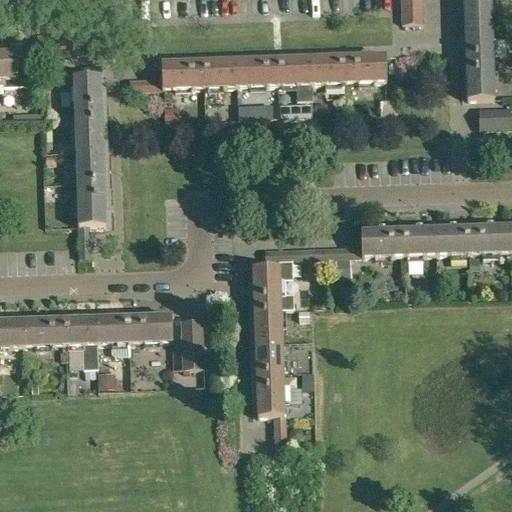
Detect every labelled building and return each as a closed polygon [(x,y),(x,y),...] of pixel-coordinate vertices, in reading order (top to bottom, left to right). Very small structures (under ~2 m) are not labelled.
[(423,29),(422,4),(422,0),(402,0),(404,29),(423,29)] [(491,0),(464,0),(469,106),(496,105),(491,0)] [(88,59),(95,59),(103,59),(102,39),(88,40),(87,50),(88,59)] [(38,61),(88,59),(87,50),(88,40),(37,41),(38,61)] [(0,84),(3,84),(3,88),(3,91),(9,91),(43,90),(43,76),(18,77),(17,58),(0,58),(0,84)] [(131,96),(155,96),(388,88),(387,61),(163,68),(163,85),(130,86),(131,96)] [(75,124),(75,127),(76,142),(77,156),(77,170),(78,186),(79,205),(79,218),(80,231),(81,251),(81,264),(92,263),(91,256),(91,247),(90,231),(107,230),(101,81),(74,82),(74,93),(75,110),(75,124)] [(328,119),(327,107),(313,108),(314,120),(328,119)] [(311,108),(299,109),(299,122),(312,122),(311,108)] [(178,110),(163,111),(164,126),(178,125),(178,110)] [(480,135),(487,135),(511,134),(511,114),(480,116),(480,135)] [(222,116),(211,116),(212,125),(222,124),(222,116)] [(43,117),(13,118),(14,127),(44,126),(43,117)] [(55,159),(46,159),(46,168),(55,168),(55,159)] [(423,261),(511,258),(511,231),(362,236),(363,253),(299,255),(299,266),(374,263),(374,266),(391,266),(391,262),(407,262),(407,265),(423,265),(423,261)] [(291,266),(299,266),(299,255),(267,256),(267,267),(279,266),(279,273),(254,274),(259,424),(276,423),(278,455),(287,454),(282,316),(295,315),(295,300),(286,301),(286,286),(292,286),(291,266)] [(469,262),(469,275),(479,275),(479,262),(469,262)] [(332,265),(332,284),(351,284),(350,265),(332,265)] [(173,320),(100,323),(0,326),(0,353),(63,351),(63,356),(60,356),(60,366),(70,365),(69,355),(82,354),(83,374),(98,374),(97,350),(111,350),(112,358),(115,361),(129,360),(129,349),(174,348),(173,320)] [(204,374),(204,367),(202,325),(183,326),(185,375),(204,374)] [(98,378),(98,394),(115,393),(115,377),(98,378)] [(297,382),(297,395),(314,394),(314,381),(297,382)] [(292,433),(288,437),(289,443),(293,447),(299,446),(303,442),(302,436),(298,432),(292,433)]
